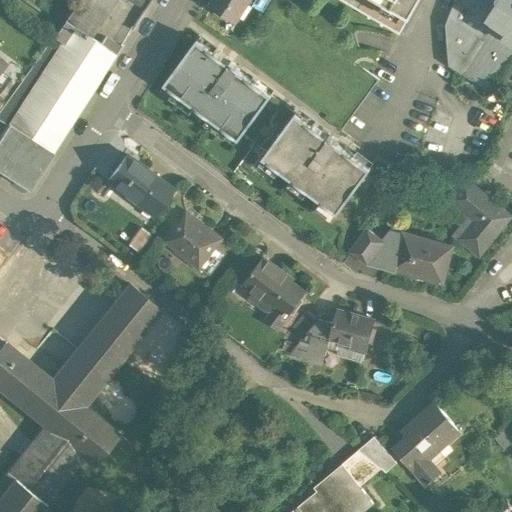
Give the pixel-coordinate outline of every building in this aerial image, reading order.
[(62,0),(53,0),(52,2),(61,8),(66,2),(62,0)] [(62,0),(66,2),(74,8),(80,0),(62,0)] [(80,0),(74,8),(91,20),(104,0),(80,0)] [(126,0),(144,11),(151,0),(126,0)] [(212,0),(209,6),(234,22),(249,0),(212,0)] [(409,18),(377,0),(338,0),(399,35),(409,18)] [(377,0),(409,18),(419,0),(377,0)] [(504,0),(454,0),(445,26),(448,67),(491,95),(495,90),(494,89),(511,61),(511,40),(503,35),(504,33),(489,23),(499,8),(498,7),(503,0),(504,1),(504,0)] [(511,0),(504,0),(504,1),(503,0),(498,7),(499,8),(489,23),(504,33),(503,35),(511,40),(511,0)] [(74,8),(65,22),(84,34),(91,20),(74,8)] [(378,80),(284,11),(275,23),(272,20),(251,49),(254,52),(246,63),(340,132),(378,80)] [(65,22),(0,112),(0,140),(8,128),(52,156),(121,48),(106,39),(101,46),(84,34),(65,22)] [(228,65),(196,41),(162,87),(238,141),(271,96),(238,72),(239,71),(229,63),(228,65)] [(0,58),(0,92),(11,79),(0,70),(0,67),(4,62),(0,58)] [(295,114),(262,159),(337,214),(370,169),(337,145),(339,143),(329,136),(327,138),(295,114)] [(52,156),(8,128),(0,140),(0,171),(30,190),(52,156)] [(171,191),(126,157),(106,183),(152,216),(171,191)] [(485,198),(464,182),(449,201),(475,221),(460,239),(479,254),(508,217),(499,210),(500,209),(485,197),(485,198)] [(186,213),(165,241),(208,273),(224,251),(215,245),(221,238),(186,213)] [(366,230),(350,253),(366,264),(382,242),(366,230)] [(382,242),(366,264),(441,285),(451,248),(390,231),(382,242)] [(293,279),(264,257),(243,285),(253,292),(249,298),(269,313),(264,320),(276,329),(305,291),(292,281),(293,279)] [(51,380),(4,343),(0,347),(0,390),(44,426),(82,456),(93,465),(118,434),(82,405),(160,309),(128,283),(51,380)] [(306,310),(282,340),(284,341),(281,349),(293,352),(293,350),(324,359),(329,339),(334,323),(318,319),(306,310)] [(374,321),(337,310),(334,323),(329,339),(366,349),(374,321)] [(435,400),(410,422),(416,428),(395,447),(415,469),(416,469),(430,456),(460,428),(435,400)] [(511,421),(496,435),(505,446),(511,439),(511,421)] [(44,426),(7,472),(31,492),(45,502),(82,456),(44,426)] [(398,460),(375,434),(359,447),(382,465),(387,469),(398,460)] [(382,465),(359,447),(341,463),(344,466),(345,465),(361,483),(382,465)] [(430,456),(416,469),(427,482),(441,469),(430,456)] [(344,466),(289,511),(293,511),(298,509),(300,511),(345,511),(354,505),(359,511),(360,511),(375,500),(361,483),(345,465),(344,466)] [(0,511),(36,511),(45,502),(31,492),(7,472),(0,480),(0,511)]
